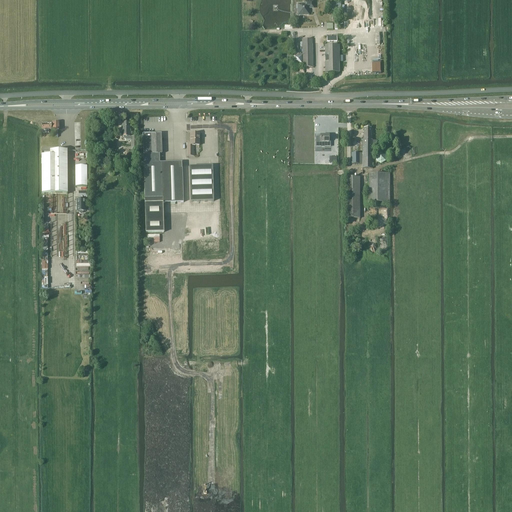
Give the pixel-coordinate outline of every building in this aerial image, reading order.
[(314,8),(314,6),(313,2),(304,2),(304,4),(298,5),(298,15),(309,15),(309,8),(314,8)] [(339,46),(325,46),(325,73),(339,73),(339,46)] [(137,137),(130,137),(130,123),(122,123),(122,137),(125,137),(125,139),(131,139),(131,151),(137,151),(137,137)] [(49,133),(49,130),(52,130),(52,126),(52,124),(42,124),(42,130),(42,133),(49,133)] [(373,145),(377,145),(377,141),(373,141),(373,140),(371,140),(371,129),(364,129),(364,140),(352,140),(352,165),(362,165),(362,169),(373,169),(373,145)] [(162,154),(162,134),(143,134),(143,135),(144,165),(146,232),(164,232),(163,203),(183,203),(182,162),(160,163),(159,154),(162,154)] [(199,146),(200,134),(194,134),(194,136),(190,136),(190,144),(187,144),(187,156),(194,156),(194,152),(193,152),(194,146),(195,146),(199,146)] [(327,146),(330,146),(330,141),(329,141),(329,135),(320,135),(320,143),(327,142),(327,146)] [(42,194),(67,194),(67,151),(50,151),(50,155),(42,155),(42,194)] [(87,167),(75,167),(76,187),(87,187),(87,167)] [(188,167),(189,203),(213,202),(212,167),(188,167)] [(367,202),(390,202),(390,173),(369,173),(369,189),(366,189),(367,202)] [(345,219),(360,219),(360,178),(345,178),(345,219)] [(77,210),(77,211),(79,211),(79,212),(80,213),(82,213),(83,212),(83,211),(85,211),(85,199),(84,199),(84,197),(87,197),(87,192),(79,192),(79,197),(81,197),(81,199),(77,199),(77,207),(77,210)]
